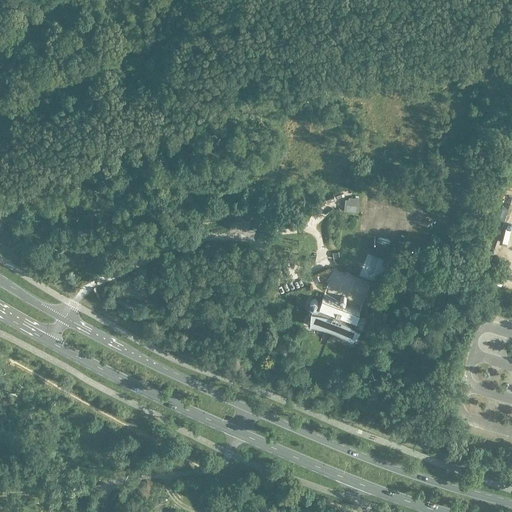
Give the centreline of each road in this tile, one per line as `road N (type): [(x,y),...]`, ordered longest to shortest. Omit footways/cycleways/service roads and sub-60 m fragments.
road 1 (primary): [(511,504),(399,471),(182,380),(0,280)]
road 2 (primary): [(0,314),(163,401),(364,486)]
road 3 (track): [(325,262),(307,274),(248,243),(174,247),(83,293),(50,345)]
road 4 (track): [(109,486),(210,474),(230,455),(251,409)]
